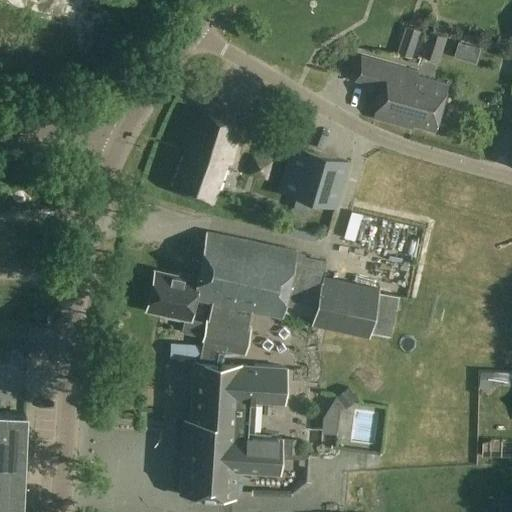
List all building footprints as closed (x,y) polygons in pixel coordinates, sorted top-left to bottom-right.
[(423,34),(408,29),(399,53),(414,59),(423,34)] [(420,73),(363,59),(357,82),(384,89),(377,120),(412,129),(413,125),(440,132),(451,85),(419,77),(420,73)] [(243,121),(197,107),(183,149),(185,149),(171,189),(210,202),(227,164),(230,164),(243,121)] [(350,162),(292,144),(278,191),(336,208),(350,162)] [(260,157),(256,173),(268,176),(272,160),(260,157)] [(199,356),(222,357),(224,348),(243,352),(249,328),(248,328),(252,311),(281,317),(284,304),(315,310),(312,324),(369,336),(370,331),(390,335),(398,296),(378,292),(379,287),(323,275),(326,260),(295,254),(295,250),(207,231),(197,275),(179,272),(178,275),(154,271),(153,273),(150,275),(148,284),(150,286),(146,307),(165,312),(165,316),(178,319),(180,315),(185,316),(181,333),(199,337),(202,319),(190,317),(194,297),(211,301),(207,319),(206,319),(201,343),(202,343),(199,356)] [(222,357),(199,356),(199,360),(194,359),(189,431),(184,441),(181,491),(236,494),(237,472),(280,474),(282,437),(253,436),(255,402),(283,404),(285,364),(221,361),(222,357)] [(481,371),(480,389),(495,390),(495,372),(481,371)] [(21,511),(25,413),(0,412),(0,511),(21,511)]
